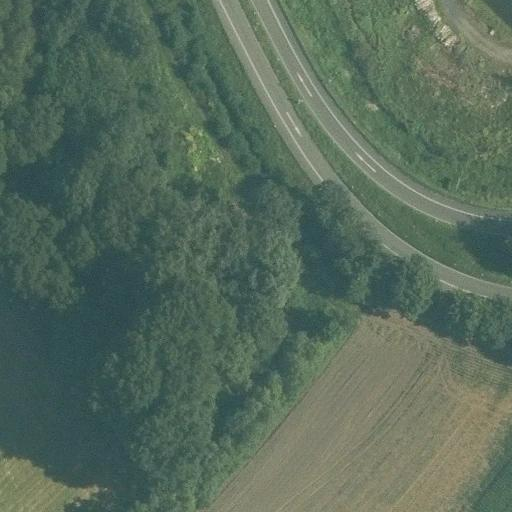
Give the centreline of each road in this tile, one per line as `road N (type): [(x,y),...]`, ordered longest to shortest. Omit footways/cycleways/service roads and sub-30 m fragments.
road 1 (motorway): [(227,0),(307,149),(368,228),(448,284),(511,303)]
road 2 (motorway): [(511,234),(438,219),(362,163),(295,73),(259,0)]
